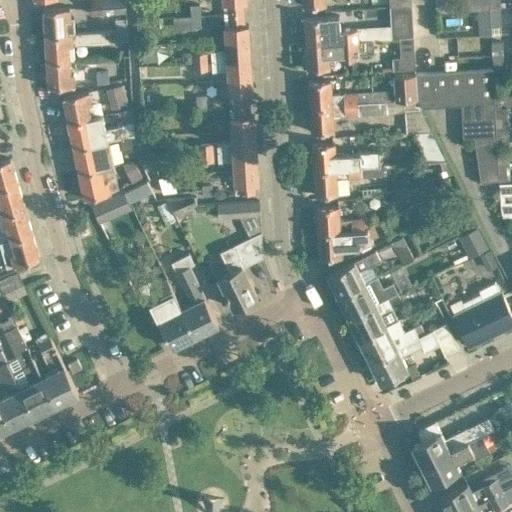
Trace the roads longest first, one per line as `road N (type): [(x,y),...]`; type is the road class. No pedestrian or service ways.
road 1 (residential): [(7,0),(36,168),(62,256),(122,387)]
road 2 (residential): [(299,300),(280,244),(268,0)]
road 3 (residential): [(299,300),(122,387)]
road 4 (residential): [(371,424),(511,356)]
road 5 (residential): [(371,424),(310,302),(299,300)]
road 6 (residential): [(122,387),(0,449)]
